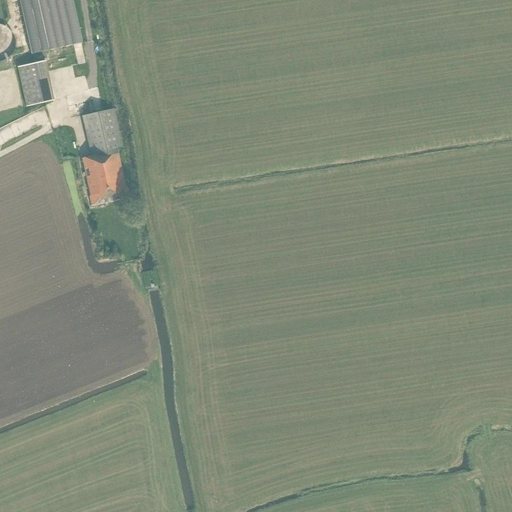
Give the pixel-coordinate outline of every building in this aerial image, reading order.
[(19,0),(31,55),(82,44),(72,0),(19,0)] [(0,56),(16,52),(10,23),(0,25),(0,56)] [(54,101),(45,62),(18,68),(26,107),(54,101)] [(71,117),(91,113),(88,102),(69,106),(71,117)] [(90,196),(89,197),(91,206),(128,199),(117,149),(122,148),(113,110),(82,117),(91,157),(82,159),(90,196)]
